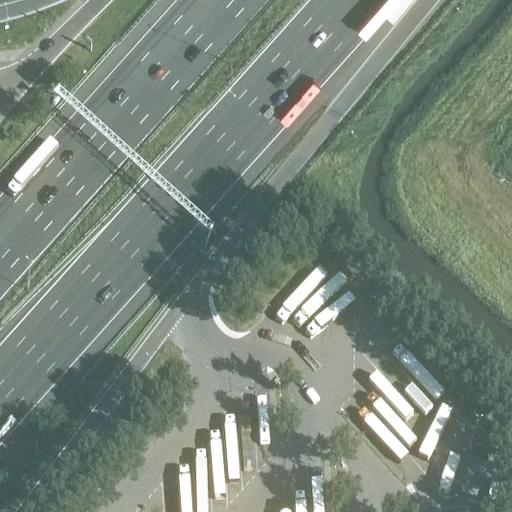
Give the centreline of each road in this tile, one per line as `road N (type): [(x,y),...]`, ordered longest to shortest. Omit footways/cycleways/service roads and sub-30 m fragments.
road 1 (motorway): [(0,399),(359,0)]
road 2 (motorway): [(223,0),(0,249)]
road 3 (motorway): [(233,236),(422,0)]
